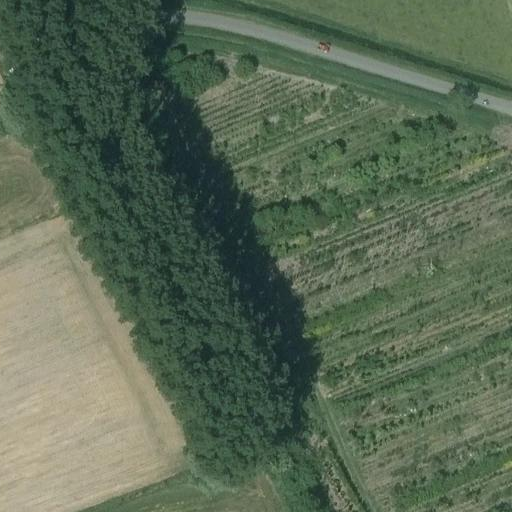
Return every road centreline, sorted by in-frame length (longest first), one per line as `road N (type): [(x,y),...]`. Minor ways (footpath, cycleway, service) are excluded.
road 1 (track): [(44,0),(47,64),(62,123),(237,451)]
road 2 (unclassified): [(511,110),(244,29),(86,0)]
